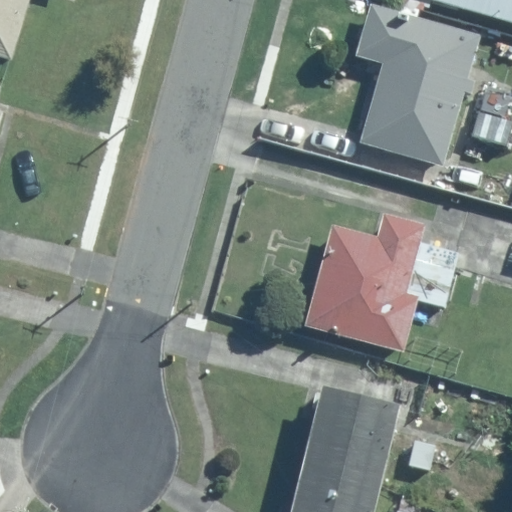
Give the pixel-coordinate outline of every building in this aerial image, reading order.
[(0,0),(0,55),(13,59),(28,0),(0,0)] [(511,0),(397,0),(434,11),(436,0),(443,0),(511,19),(511,0)] [(486,34),(371,3),(356,58),(384,66),(364,141),(451,164),(486,34)] [(462,255),(419,244),(425,220),(384,209),(378,234),(331,222),(303,329),(401,355),(415,303),(447,313),(462,255)] [(371,511),(396,411),(319,387),(288,511),(371,511)]
